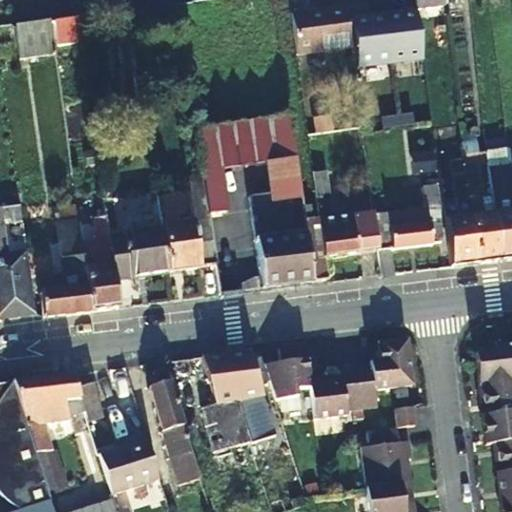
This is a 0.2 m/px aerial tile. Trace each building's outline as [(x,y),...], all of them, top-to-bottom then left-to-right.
[(442,0),(414,0),(415,9),(443,5),(442,0)] [(131,12),(134,39),(181,34),(177,6),(131,12)] [(345,9),(290,16),(296,58),(350,50),(345,9)] [(359,70),(423,61),(417,17),(403,19),(402,17),(384,19),(385,22),(370,23),(370,21),(352,23),(359,70)] [(76,20),(54,22),(57,48),(80,44),(76,20)] [(49,26),(49,24),(16,28),(20,59),(54,55),(49,26)] [(249,199),(255,244),(302,236),(305,236),(303,221),(287,117),(285,118),(213,128),(219,172),(272,164),(278,202),(270,204),(269,195),(249,199)] [(225,212),(219,172),(213,128),(195,131),(201,176),(207,216),(225,212)] [(478,267),(472,219),(461,143),(449,145),(456,200),(441,203),(450,270),(478,267)] [(411,154),(413,175),(436,173),(434,152),(411,154)] [(319,219),(324,257),(377,250),(372,216),(332,221),(324,172),(313,173),(319,219)] [(511,262),(511,191),(510,176),(510,174),(489,176),(492,197),(500,264),(511,262)] [(214,268),(207,216),(201,176),(189,178),(195,223),(162,229),(168,274),(214,268)] [(377,250),(377,252),(393,249),(393,252),(430,246),(430,245),(442,244),(435,194),(434,189),(420,191),(421,196),(422,209),(372,216),(377,250)] [(500,264),(492,197),(484,198),(486,218),(472,219),(478,267),(500,264)] [(0,209),(0,228),(22,225),(19,207),(0,209)] [(162,229),(159,211),(104,219),(105,220),(113,281),(168,274),(162,229)] [(324,257),(319,219),(303,221),(305,236),(312,287),(328,285),(324,257)] [(117,311),(113,281),(105,220),(93,221),(100,270),(86,271),(92,314),(117,311)] [(86,271),(79,226),(45,231),(51,283),(39,285),(43,321),(92,314),(86,271)] [(312,287),(305,236),(302,236),(255,244),(262,293),(312,287)] [(0,257),(0,320),(34,315),(25,254),(0,257)] [(406,342),(378,345),(380,361),(372,362),(373,372),(374,381),(357,384),(361,410),(377,407),(375,391),(411,386),(406,342)] [(482,416),(511,412),(511,343),(502,345),(503,351),(475,355),(482,416)] [(305,346),(279,350),(281,365),(265,367),(276,405),(298,402),(296,391),(310,389),(309,380),(305,346)] [(221,357),(251,455),(268,449),(262,426),(268,424),(270,417),(248,353),(221,357)] [(221,357),(201,360),(219,424),(207,427),(219,465),(251,455),(221,357)] [(374,381),(373,372),(356,374),(357,384),(374,381)] [(357,384),(356,374),(342,376),(343,386),(357,384)] [(12,384),(47,494),(63,488),(42,427),(69,423),(87,416),(77,382),(76,378),(75,376),(12,384)] [(343,386),(342,376),(324,378),(325,387),(310,389),(315,421),(347,417),(346,411),(361,410),(357,384),(343,386)] [(93,378),(77,382),(87,416),(90,424),(107,419),(93,378)] [(324,378),(309,380),(310,389),(325,387),(324,378)] [(52,511),(50,504),(47,494),(12,384),(3,392),(0,394),(0,495),(3,499),(18,494),(24,511),(52,511)] [(169,384),(148,390),(169,459),(191,452),(169,384)] [(413,410),(394,412),(396,431),(415,428),(413,410)] [(511,412),(482,416),(486,446),(494,445),(511,442),(511,412)] [(398,465),(407,464),(410,463),(407,444),(398,445),(396,431),(364,435),(366,449),(361,450),(366,489),(400,484),(398,465)] [(100,455),(114,499),(160,484),(146,441),(100,455)] [(511,442),(494,445),(498,473),(511,471),(511,442)] [(400,484),(410,483),(407,464),(398,465),(400,484)] [(511,511),(511,471),(498,473),(502,511),(511,511)] [(410,483),(400,484),(402,501),(411,499),(410,483)] [(412,511),(411,499),(402,501),(400,484),(366,489),(368,511),(412,511)] [(117,511),(114,499),(98,504),(100,511),(117,511)]
